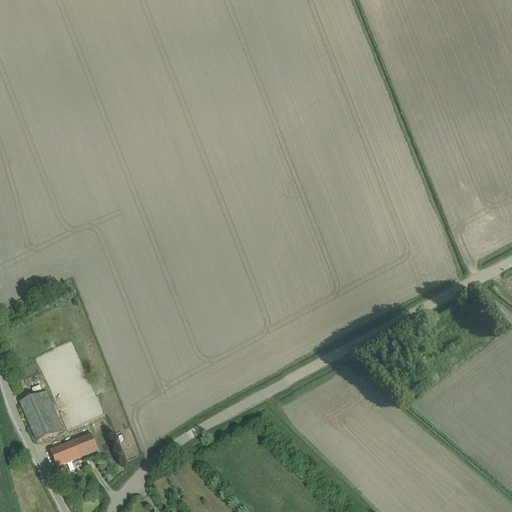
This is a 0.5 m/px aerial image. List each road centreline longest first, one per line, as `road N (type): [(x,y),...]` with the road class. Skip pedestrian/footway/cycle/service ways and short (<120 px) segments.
road 1 (unclassified): [(113,511),(144,469),(207,423),(511,260)]
road 2 (unclassified): [(63,511),(11,407),(0,364)]
